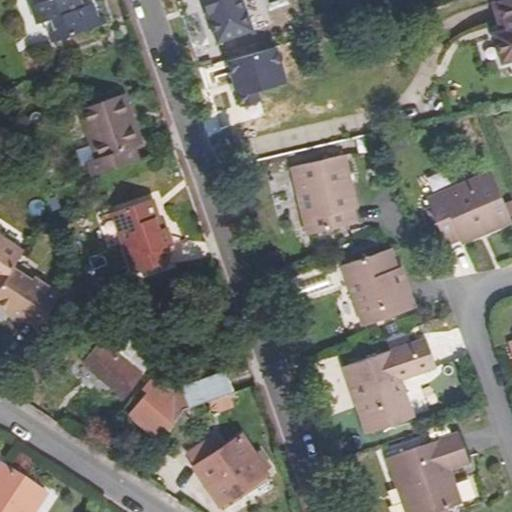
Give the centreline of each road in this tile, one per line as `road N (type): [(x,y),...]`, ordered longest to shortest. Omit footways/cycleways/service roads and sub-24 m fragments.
road 1 (residential): [(158,0),(322,511)]
road 2 (residential): [(511,458),(467,320),(477,291),(511,284)]
road 3 (residential): [(156,511),(0,415)]
road 4 (unknown): [(360,174),(394,232),(477,291)]
